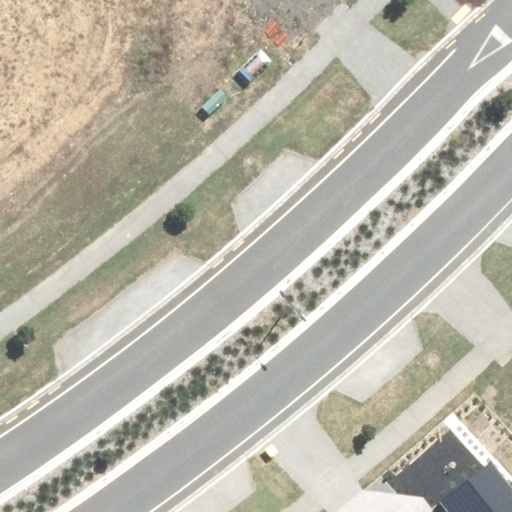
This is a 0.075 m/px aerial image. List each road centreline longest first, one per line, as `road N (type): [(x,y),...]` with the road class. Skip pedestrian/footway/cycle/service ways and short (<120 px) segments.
road 1 (tertiary): [(0,462),(232,293),(511,27)]
road 2 (tertiary): [(511,168),(390,291),(107,511)]
